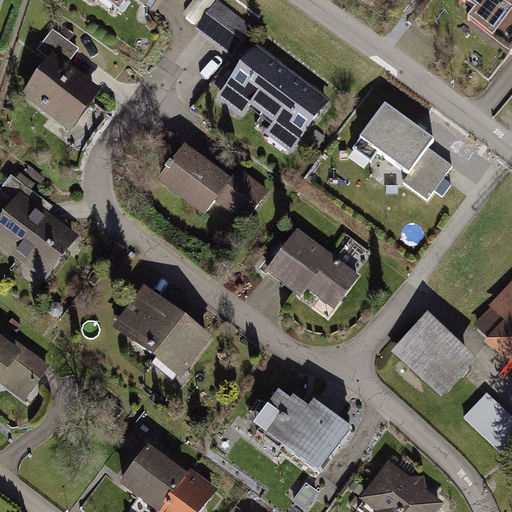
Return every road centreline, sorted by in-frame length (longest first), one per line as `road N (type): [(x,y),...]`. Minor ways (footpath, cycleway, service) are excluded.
road 1 (residential): [(486,511),(453,463),(348,369),(293,355),(104,209),(100,160),(183,46)]
road 2 (residential): [(305,0),(511,150)]
